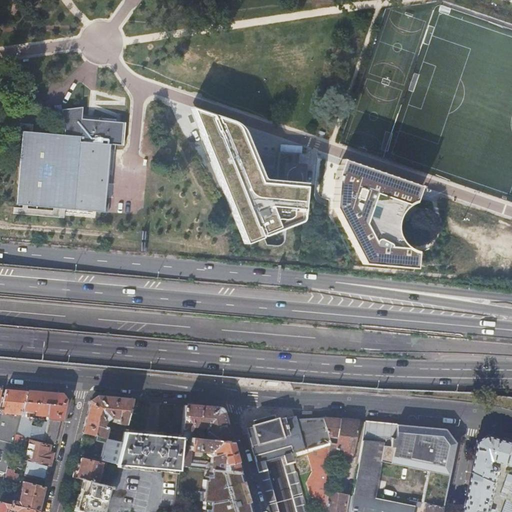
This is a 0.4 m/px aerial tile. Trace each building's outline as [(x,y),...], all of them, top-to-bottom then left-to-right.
[(64,209),(108,212),(109,198),(105,197),(109,144),(123,146),(125,123),(81,119),(82,107),(61,109),(64,129),(64,135),(24,131),(18,205),(60,208),(59,217),(64,218),(64,209)] [(287,152),(286,158),(277,157),(273,198),(260,197),(257,195),(254,194),(253,192),(251,189),(244,156),(243,150),(241,144),(237,137),(231,131),(222,125),(193,115),(243,242),(302,218),(304,193),(302,193),(305,181),(305,176),(303,176),(306,164),(307,154),(287,152)] [(404,204),(412,183),(326,153),(316,194),(333,224),(354,266),(437,275),(436,262),(410,247),(399,244),(391,234),(390,225),(395,212),(404,204)] [(27,392),(5,390),(0,409),(0,418),(5,419),(7,413),(15,414),(11,422),(4,450),(5,450),(4,455),(9,458),(10,456),(11,452),(15,435),(27,392)] [(15,435),(26,437),(55,444),(65,401),(60,394),(27,392),(15,435)] [(125,424),(132,401),(96,398),(90,402),(83,433),(104,438),(107,428),(104,427),(105,421),(108,420),(109,421),(111,420),(111,418),(117,419),(117,424),(125,424)] [(216,408),(184,406),(181,437),(192,438),(193,434),(190,433),(190,431),(188,429),(191,426),(196,427),(196,429),(199,430),(199,427),(204,428),(206,433),(206,440),(231,443),(223,414),(216,408)] [(284,465),(293,462),(291,454),(306,450),(331,443),(323,418),(295,419),(294,417),(284,420),(283,419),(264,424),(263,424),(246,429),(256,464),(258,472),(259,471),(267,469),(265,462),(269,461),(278,458),(282,457),(284,465)] [(341,420),(323,418),(331,443),(306,450),(312,471),(306,483),(308,489),(321,491),(317,511),(323,511),(327,492),(333,460),(341,420)] [(358,422),(341,420),(333,460),(351,464),(358,422)] [(365,422),(352,494),(374,498),(380,463),(428,472),(449,477),(456,443),(446,429),(365,422)] [(124,432),(115,464),(177,471),(181,438),(124,432)] [(121,443),(123,435),(112,433),(110,440),(121,443)] [(20,459),(26,437),(15,435),(11,452),(14,453),(13,457),(20,459)] [(511,464),(511,441),(490,435),(481,441),(466,511),(491,511),(492,511),(495,511),(496,509),(492,508),(500,468),(496,464),(496,462),(499,461),(504,463),(511,464)] [(239,472),(231,443),(206,440),(198,439),(192,438),(181,437),(181,438),(178,466),(179,466),(209,469),(239,472)] [(121,443),(110,440),(105,462),(115,464),(121,443)] [(50,466),(52,457),(48,456),(48,453),(50,446),(29,441),(25,460),(50,466)] [(91,452),(79,449),(78,455),(89,458),(91,452)] [(80,463),(76,463),(72,477),(83,480),(97,483),(102,464),(81,458),(80,463)] [(25,460),(20,459),(19,463),(24,464),(27,463),(24,476),(46,481),(50,466),(25,460)] [(295,471),(293,462),(284,465),(296,511),(307,511),(297,472),(295,471)] [(7,469),(5,478),(17,481),(18,475),(13,474),(14,471),(7,469)] [(248,511),(239,472),(209,469),(209,476),(206,476),(203,479),(202,492),(199,492),(199,501),(203,502),(202,509),(208,511),(207,511),(248,511)] [(278,511),(272,488),(267,469),(259,471),(266,496),(270,511),(278,511)] [(425,504),(443,507),(449,477),(428,472),(422,503),(425,504)] [(511,511),(511,480),(507,479),(500,497),(507,500),(502,511),(511,511)] [(102,484),(97,483),(83,480),(76,510),(83,511),(103,511),(110,486),(102,484)] [(15,502),(0,498),(0,502),(38,511),(44,488),(22,483),(17,503),(15,502)] [(343,511),(347,496),(327,492),(323,511),(343,511)] [(412,511),(414,506),(409,505),(374,498),(352,494),(348,511),(412,511)] [(0,502),(0,511),(38,511),(0,502)] [(412,511),(423,511),(425,504),(422,503),(420,508),(414,506),(412,511)]
